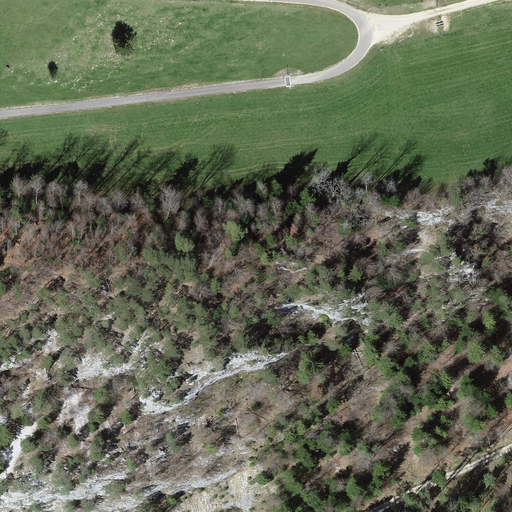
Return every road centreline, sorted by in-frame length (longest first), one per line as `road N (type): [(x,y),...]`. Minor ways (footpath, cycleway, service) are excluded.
road 1 (track): [(374,511),(511,446)]
road 2 (track): [(364,27),(482,0)]
